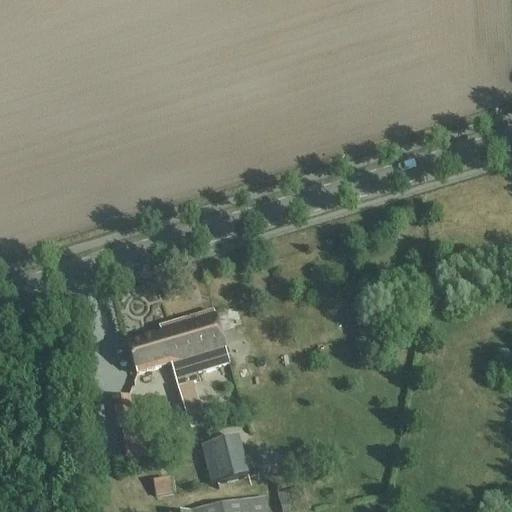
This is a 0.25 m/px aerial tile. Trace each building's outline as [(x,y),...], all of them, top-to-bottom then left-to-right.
[(220,333),(214,314),(160,330),(162,336),(128,346),(134,365),(137,377),(171,367),(191,432),(205,428),(193,385),(200,383),(197,376),(230,367),(220,333)] [(113,400),(117,424),(133,422),(129,398),(113,400)] [(248,479),(237,440),(199,451),(210,490),(248,479)] [(170,482),(153,485),(155,495),(172,493),(170,482)] [(301,489),(278,495),(281,511),(307,511),(308,511),(301,489)] [(266,511),(264,500),(199,511),(266,511)]
